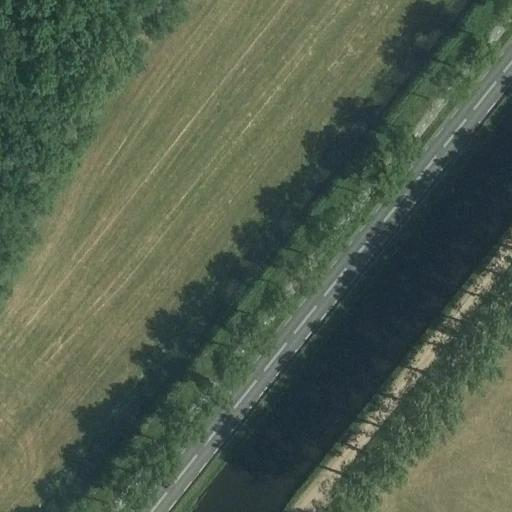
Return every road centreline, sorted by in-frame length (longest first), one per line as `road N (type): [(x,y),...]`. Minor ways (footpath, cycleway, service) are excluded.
road 1 (primary): [(153,511),(511,64)]
road 2 (track): [(511,250),(302,511)]
